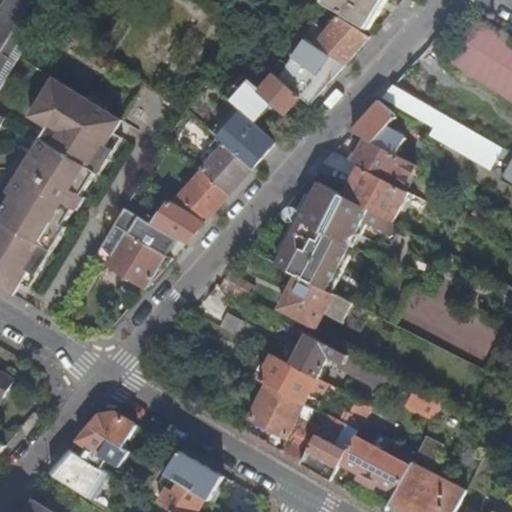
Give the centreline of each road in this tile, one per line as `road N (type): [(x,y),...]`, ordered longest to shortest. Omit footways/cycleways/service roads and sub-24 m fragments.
road 1 (residential): [(440,0),(103,378)]
road 2 (residential): [(307,494),(103,378)]
road 3 (residential): [(103,378),(0,498)]
